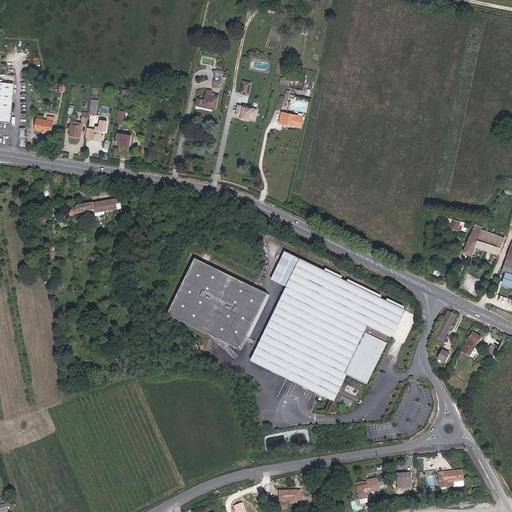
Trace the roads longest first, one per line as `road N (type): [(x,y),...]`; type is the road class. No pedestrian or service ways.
road 1 (tertiary): [(445,295),(219,191),(0,154)]
road 2 (unclassified): [(408,446),(238,475),(158,511)]
road 3 (unclassified): [(445,295),(424,353),(449,417)]
